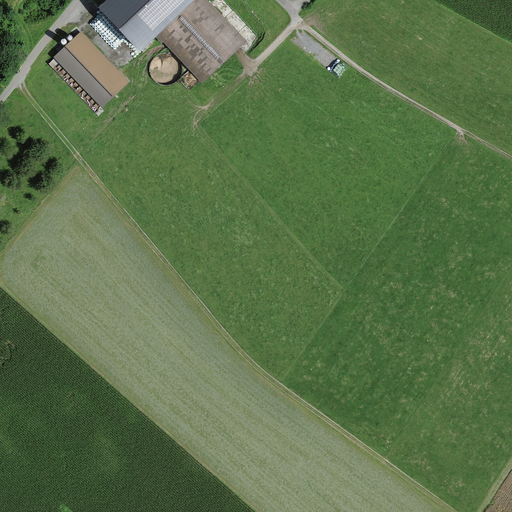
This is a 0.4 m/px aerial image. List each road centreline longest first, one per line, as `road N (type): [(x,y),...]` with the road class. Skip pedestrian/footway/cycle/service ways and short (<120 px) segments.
road 1 (track): [(449,511),(268,380),(14,81)]
road 2 (track): [(511,159),(375,82),(294,17)]
road 3 (unclassified): [(0,99),(76,0)]
